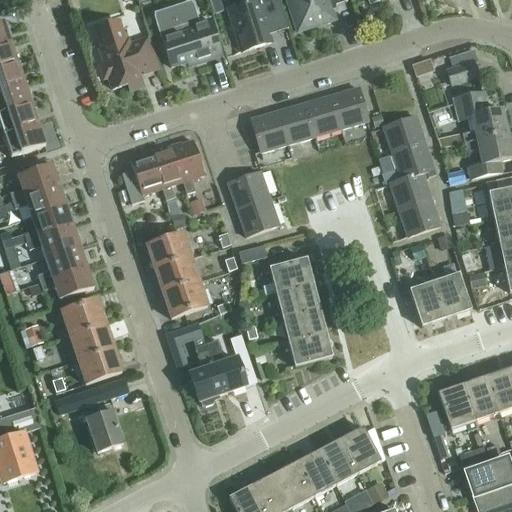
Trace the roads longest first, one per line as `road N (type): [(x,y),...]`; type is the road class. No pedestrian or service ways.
road 1 (residential): [(80,146),(454,28),(511,40)]
road 2 (residential): [(190,475),(80,146)]
road 3 (residential): [(190,475),(391,372)]
road 4 (residential): [(391,372),(403,350),(358,233),(323,224)]
road 5 (residential): [(80,146),(31,0)]
road 6 (residential): [(438,511),(391,372)]
road 7 (residential): [(391,372),(511,328)]
